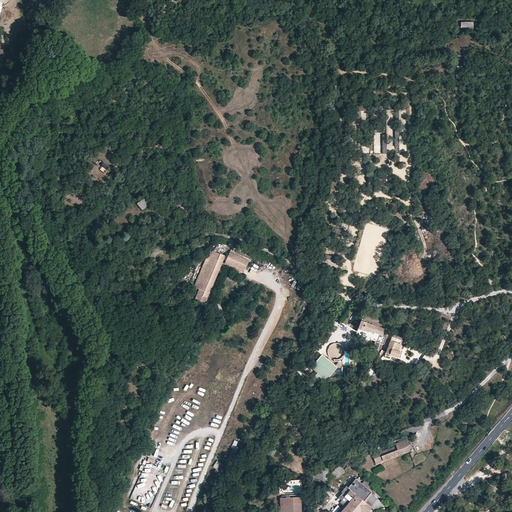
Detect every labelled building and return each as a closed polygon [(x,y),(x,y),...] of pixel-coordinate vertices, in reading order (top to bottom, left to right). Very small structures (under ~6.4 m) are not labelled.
[(143,210),(149,205),(144,199),(138,204),(143,210)] [(334,229),(332,238),(342,241),(344,231),(334,229)] [(207,302),(225,256),(213,251),(198,287),(201,288),(197,298),(207,302)] [(226,263),(246,270),(249,260),(230,253),(226,263)] [(161,271),(166,266),(161,262),(156,267),(161,271)] [(348,307),(340,322),(345,325),(354,308),(348,307)] [(384,336),(387,329),(357,316),(351,330),(361,335),(355,341),(359,343),(365,336),(377,341),(380,335),(384,336)] [(393,337),(392,343),(403,346),(404,341),(393,337)] [(381,351),(384,345),(376,342),(374,348),(381,351)] [(403,346),(392,343),(388,355),(400,359),(402,353),(401,353),(403,346)] [(338,369),(323,356),(312,369),(323,378),(325,376),(329,379),(338,369)] [(371,378),(377,374),(374,368),(367,372),(371,378)] [(404,437),(391,441),(393,446),(405,442),(404,437)] [(172,449),(176,440),(171,438),(167,447),(172,449)] [(405,442),(393,446),(367,455),(370,464),(406,452),(404,446),(406,445),(405,442)] [(160,444),(159,451),(162,451),(161,453),(168,455),(169,451),(162,450),(163,445),(160,444)] [(259,461),(263,462),(265,459),(269,461),(275,449),(268,445),(259,461)] [(213,467),(220,471),(225,465),(218,461),(213,467)] [(345,467),(338,461),(332,469),(338,475),(345,467)] [(317,476),(327,477),(329,464),(324,463),(324,467),(318,466),(317,476)] [(368,511),(373,507),(366,501),(374,492),(359,478),(346,493),(344,492),(340,497),(348,504),(343,509),(338,504),(333,510),(335,511),(368,511)] [(301,511),(301,494),(284,495),(284,511),(301,511)]
